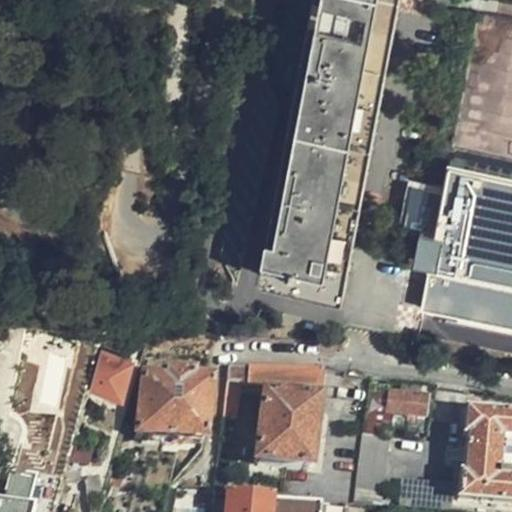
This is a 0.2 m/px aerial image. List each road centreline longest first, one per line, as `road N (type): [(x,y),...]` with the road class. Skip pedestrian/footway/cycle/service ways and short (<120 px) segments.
road 1 (track): [(219,0),(217,50),(174,225),(161,252),(136,262),(113,232),(134,106),(102,0)]
road 2 (track): [(0,2),(56,203),(41,235),(0,219)]
road 3 (residential): [(511,388),(255,350)]
